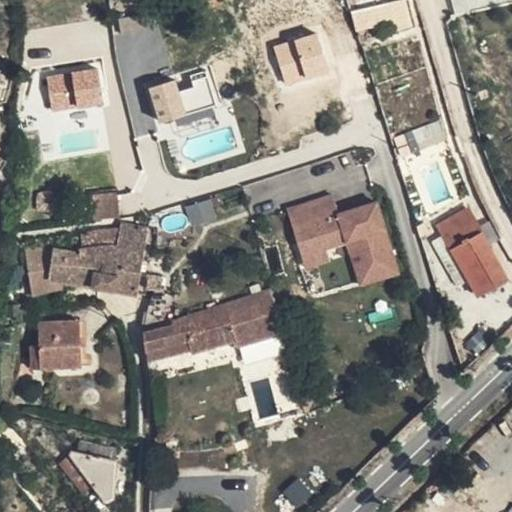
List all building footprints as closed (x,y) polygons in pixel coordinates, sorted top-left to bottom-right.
[(404,0),(400,0),(389,3),(394,19),(410,15),(404,0)] [(320,27),(275,42),(289,83),(334,68),(320,27)] [(54,109),(108,99),(101,64),(48,74),(54,109)] [(181,89),(176,75),(151,84),(163,119),(220,100),(209,66),(193,71),(197,83),(181,89)] [(39,211),(44,213),(49,212),(54,209),(57,203),(57,197),(53,193),(47,190),(41,192),(36,195),(35,203),(36,208),(39,211)] [(336,190),(288,204),(306,266),(332,258),(328,246),(349,240),(361,284),(403,271),(381,195),(341,207),(336,190)] [(93,196),(95,221),(121,218),(118,194),(93,196)] [(175,213),(177,224),(195,219),(192,208),(175,213)] [(157,229),(177,224),(175,213),(154,218),(157,229)] [(470,214),(442,228),(454,250),(479,297),(507,282),(482,235),(470,214)] [(98,247),(93,287),(139,296),(147,227),(121,223),(120,228),(100,229),(82,233),(84,248),(98,247)] [(479,297),(454,250),(442,256),(472,312),(511,291),(511,261),(494,228),(482,235),(507,282),(479,297)] [(76,284),(93,287),(98,247),(84,248),(80,249),(79,253),(53,248),(25,252),(30,282),(49,279),(76,284)] [(148,290),(161,292),(164,278),(150,275),(148,290)] [(49,279),(30,282),(32,297),(76,284),(49,279)] [(283,335),(272,288),(225,304),(227,312),(175,325),(145,332),(148,353),(197,339),(200,351),(236,343),(238,349),(283,335)] [(175,320),(174,294),(153,296),(147,315),(145,332),(175,325),(175,320)] [(486,311),(472,312),(471,313),(472,322),(487,319),(486,311)] [(40,347),(41,369),(80,367),(80,348),(79,338),(78,322),(39,324),(40,347)] [(493,339),(496,343),(503,337),(499,333),(493,339)] [(79,338),(80,348),(88,348),(88,338),(79,338)] [(31,370),(41,369),(40,347),(30,347),(31,370)] [(29,426),(21,419),(15,425),(23,432),(29,426)] [(36,437),(55,457),(64,447),(46,428),(36,437)] [(136,463),(137,444),(118,442),(118,449),(79,441),(76,453),(117,462),(115,498),(129,498),(131,464),(136,463)] [(106,502),(115,498),(117,462),(76,453),(73,453),(71,455),(93,485),(106,502)] [(81,494),(93,485),(71,455),(59,464),(81,494)]
